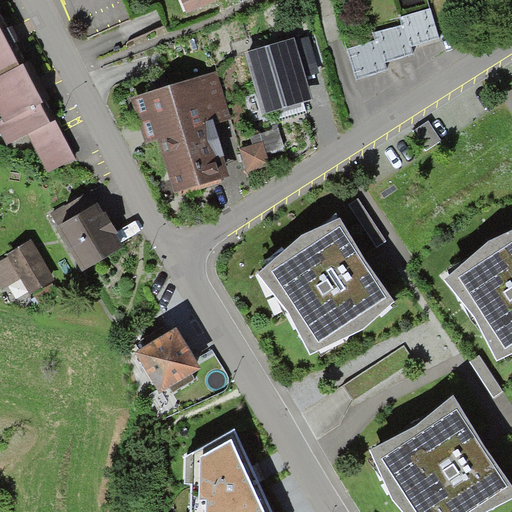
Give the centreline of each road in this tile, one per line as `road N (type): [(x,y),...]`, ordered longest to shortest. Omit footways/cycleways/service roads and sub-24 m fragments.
road 1 (residential): [(174,255),(511,39)]
road 2 (residential): [(174,255),(330,511)]
road 3 (residential): [(35,0),(174,255)]
road 4 (unknown): [(71,68),(253,0)]
